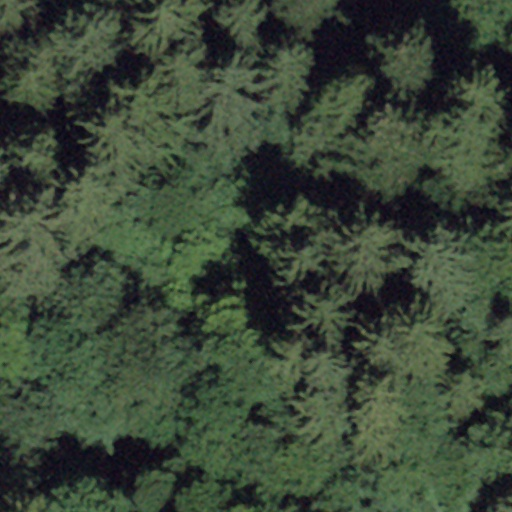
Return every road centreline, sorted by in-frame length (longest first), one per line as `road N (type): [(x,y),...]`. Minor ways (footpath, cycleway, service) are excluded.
road 1 (track): [(0,388),(400,493)]
road 2 (track): [(400,493),(511,368)]
